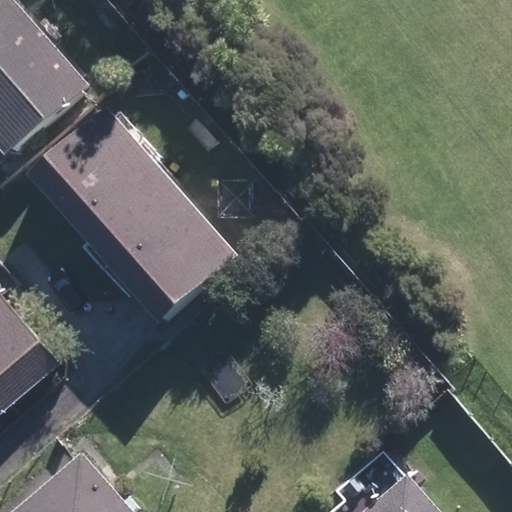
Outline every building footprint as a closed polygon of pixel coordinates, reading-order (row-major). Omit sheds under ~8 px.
[(23,0),(0,0),(0,133),(19,156),(99,86),(23,0)] [(119,109),(41,176),(172,324),(249,256),(119,109)] [(3,285),(0,287),(0,426),(72,363),(3,285)] [(145,511),(93,454),(26,511),(145,511)] [(449,511),(416,475),(393,495),(377,477),(338,511),(449,511)]
